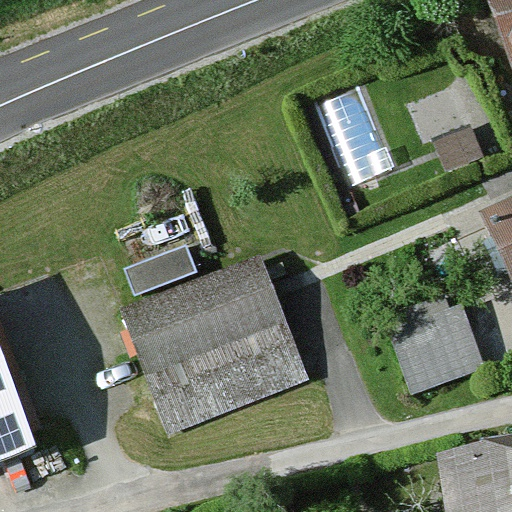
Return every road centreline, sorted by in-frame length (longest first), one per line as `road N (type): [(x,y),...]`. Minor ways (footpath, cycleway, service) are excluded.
road 1 (track): [(100,511),(511,408)]
road 2 (primary): [(0,102),(254,0)]
